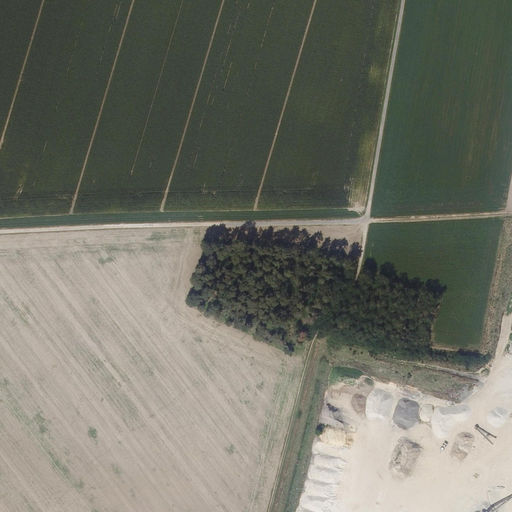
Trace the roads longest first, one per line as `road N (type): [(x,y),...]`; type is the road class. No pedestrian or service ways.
road 1 (track): [(367,218),(0,233)]
road 2 (track): [(403,0),(367,218)]
road 3 (track): [(511,213),(367,218)]
